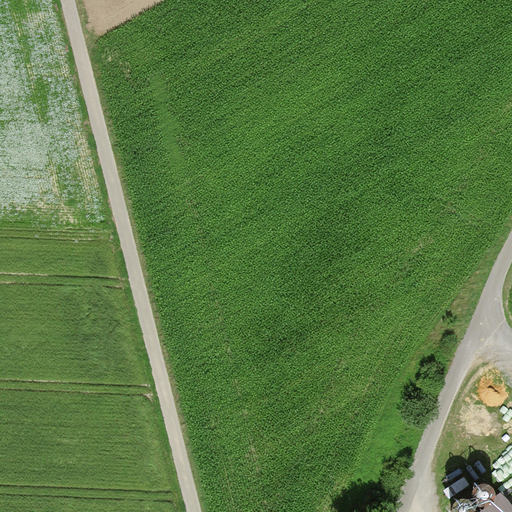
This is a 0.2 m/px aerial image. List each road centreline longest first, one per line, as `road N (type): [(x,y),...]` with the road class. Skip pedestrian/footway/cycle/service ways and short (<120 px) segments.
road 1 (unclassified): [(195,511),(64,0)]
road 2 (unclassified): [(401,511),(511,240)]
